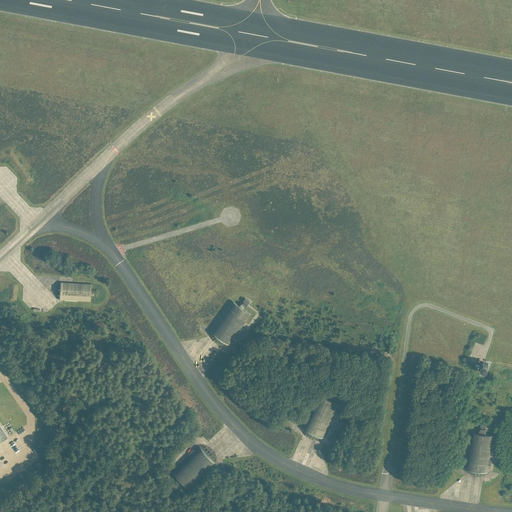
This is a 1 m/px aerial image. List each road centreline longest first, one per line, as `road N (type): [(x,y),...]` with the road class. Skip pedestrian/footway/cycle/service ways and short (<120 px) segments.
road 1 (unclassified): [(382,511),(411,313),(433,306),(489,329),(482,356)]
road 2 (unknown): [(0,259),(100,163)]
